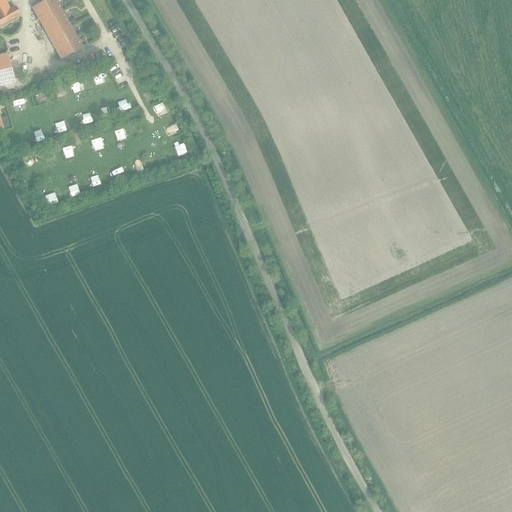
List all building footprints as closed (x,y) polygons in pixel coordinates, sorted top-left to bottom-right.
[(0,0),(0,25),(19,15),(14,6),(9,8),(4,0),(0,0)] [(61,59),(82,48),(55,0),(45,0),(32,8),(61,59)] [(79,53),(86,67),(91,64),(84,50),(79,53)] [(0,85),(14,82),(7,53),(0,54),(0,85)] [(0,129),(10,127),(7,116),(1,118),(0,115),(0,129)]
